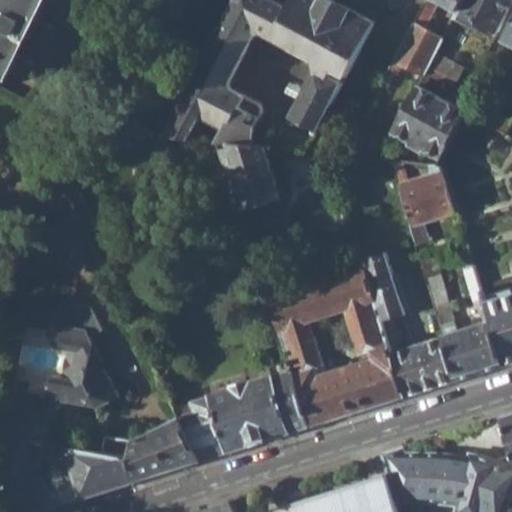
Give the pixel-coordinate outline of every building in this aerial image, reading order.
[(0,0),(0,87),(43,0),(0,0)] [(321,69),(295,114),(318,127),(374,20),(345,4),(337,0),(293,0),(290,7),(276,0),(237,0),(170,133),(190,135),(203,110),(228,124),(220,140),(223,140),(257,144),(257,136),(260,124),(265,110),(262,105),(232,90),(230,79),(255,33),(262,30),(318,60),(321,69)] [(379,0),(348,0),(345,4),(374,20),(384,2),(379,0)] [(398,56),(426,3),(418,0),(415,0),(381,65),(391,70),(398,56)] [(384,0),(384,2),(399,8),(404,0),(384,0)] [(398,56),(425,70),(436,50),(444,36),(427,27),(441,0),(458,9),(463,0),(427,0),(426,3),(398,56)] [(511,7),(511,0),(463,0),(458,9),(454,17),(472,26),(477,18),(500,30),(511,7)] [(436,50),(425,70),(433,75),(444,80),(455,61),(436,50)] [(443,157),(468,111),(427,87),(433,75),(425,70),(379,158),(432,164),(433,156),(391,149),(400,133),(411,138),(410,142),(424,151),(426,148),(443,157)] [(468,111),(507,133),(511,123),(511,119),(475,97),(468,111)] [(511,135),(507,133),(468,111),(443,157),(440,166),(443,165),(444,170),(506,363),(511,361),(511,135)] [(312,138),(281,134),(280,146),(307,149),(312,138)] [(257,144),(223,140),(244,209),(283,197),(266,144),(257,144)] [(68,169),(63,178),(81,212),(91,233),(101,228),(73,170),(68,169)] [(445,334),(458,378),(506,363),(444,170),(397,184),(416,242),(443,328),(449,328),(448,321),(456,319),(425,221),(448,212),(476,301),(486,321),(445,334)] [(63,178),(43,191),(35,233),(81,212),(63,178)] [(362,259),(406,395),(458,378),(445,334),(443,328),(416,242),(406,245),(422,298),(412,301),(419,321),(430,318),(436,337),(400,348),(391,317),(405,313),(386,251),(362,259)] [(349,257),(354,272),(279,293),(271,296),(294,365),(313,425),(406,395),(362,259),(361,254),(349,257)] [(72,374),(55,380),(53,396),(101,405),(126,395),(92,328),(77,324),(67,328),(77,348),(72,374)] [(185,418),(204,459),(313,425),(294,365),(177,403),(185,418)] [(132,458),(140,479),(204,459),(185,418),(134,440),(115,436),(111,453),(132,458)] [(0,432),(0,442),(21,511),(35,511),(140,479),(132,458),(111,453),(51,443),(0,432)] [(390,474),(394,489),(406,488),(418,489),(433,490),(457,496),(456,505),(475,511),(510,511),(511,508),(511,455),(498,460),(471,452),(469,456),(455,454),(406,452),(405,448),(386,454),(390,474)] [(399,511),(394,489),(390,474),(278,509),(278,511),(399,511)] [(234,511),(228,503),(198,511),(234,511)]
